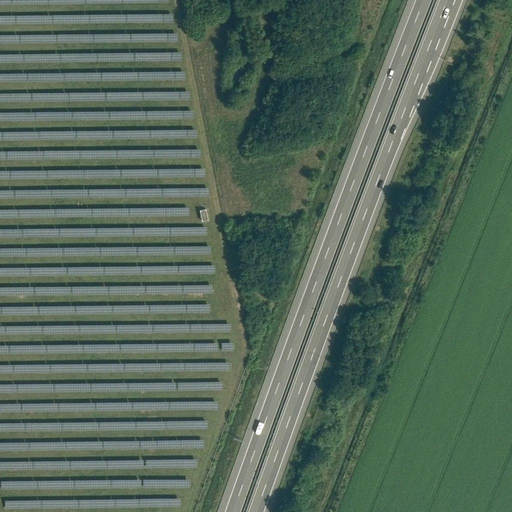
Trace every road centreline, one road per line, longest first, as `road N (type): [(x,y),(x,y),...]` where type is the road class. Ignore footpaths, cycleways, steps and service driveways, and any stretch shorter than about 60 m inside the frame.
road 1 (motorway): [(424,0),(232,511)]
road 2 (motorway): [(256,511),(447,0)]
